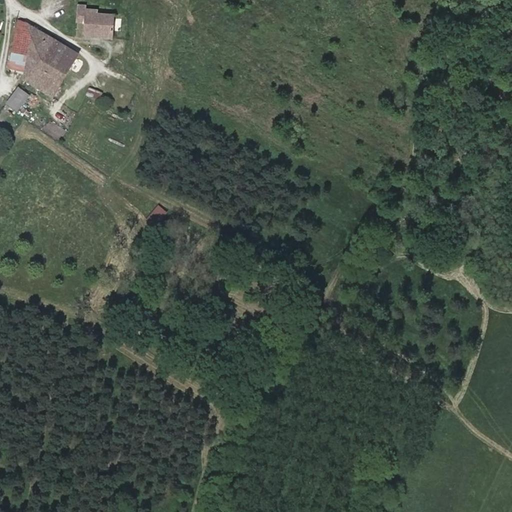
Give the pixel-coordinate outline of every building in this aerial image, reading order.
[(85,6),(77,5),(76,21),(84,21),(83,35),(99,36),(99,34),(102,34),(102,37),(112,37),(114,14),(97,13),(97,9),(85,9),(85,6)] [(25,74),(32,63),(27,60),(19,58),(27,24),(19,21),(8,69),(25,74)] [(78,55),(27,24),(19,58),(27,60),(32,63),(25,74),(24,81),(53,98),(62,82),(32,65),(40,52),(69,70),(78,55)] [(69,70),(40,52),(32,65),(62,82),(69,70)] [(18,113),(30,96),(18,87),(6,104),(18,113)] [(98,100),(101,93),(90,88),(87,95),(98,100)] [(155,227),(166,213),(158,207),(147,220),(155,227)]
